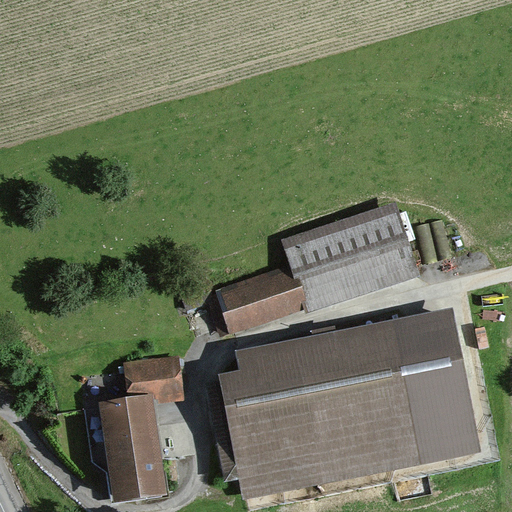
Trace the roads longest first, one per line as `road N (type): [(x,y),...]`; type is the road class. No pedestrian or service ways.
road 1 (track): [(511,276),(241,346),(215,362),(202,393),(198,477),(184,502),(166,511)]
road 2 (track): [(111,511),(69,484),(0,395)]
